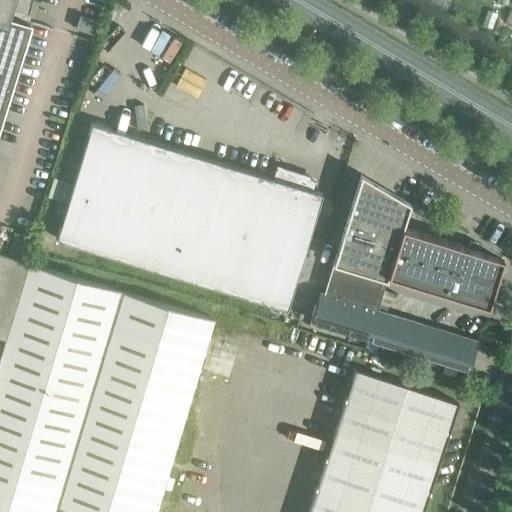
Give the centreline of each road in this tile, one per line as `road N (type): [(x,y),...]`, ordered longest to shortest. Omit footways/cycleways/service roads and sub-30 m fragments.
road 1 (unclassified): [(158,0),(511,207)]
road 2 (unclassified): [(511,128),(293,0)]
road 3 (unclassified): [(475,511),(511,396)]
